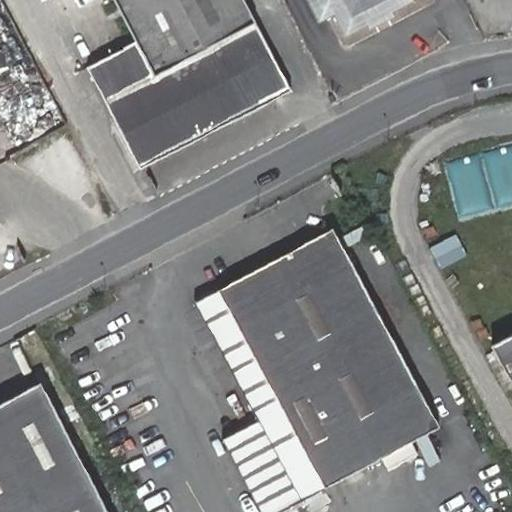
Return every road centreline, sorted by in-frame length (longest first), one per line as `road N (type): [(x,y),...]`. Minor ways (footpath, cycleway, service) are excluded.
road 1 (unclassified): [(0,311),(426,89),(511,65)]
road 2 (unknown): [(426,89),(444,130),(410,163),(402,197),(411,234),(511,427)]
